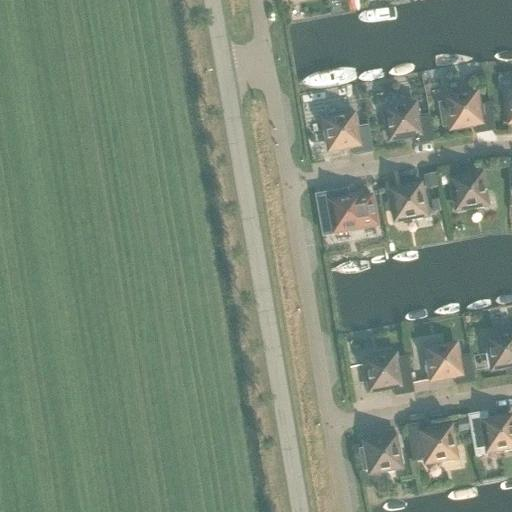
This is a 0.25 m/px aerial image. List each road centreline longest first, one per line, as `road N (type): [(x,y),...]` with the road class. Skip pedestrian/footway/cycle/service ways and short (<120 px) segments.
road 1 (unclassified): [(298,511),(223,72)]
road 2 (residential): [(328,425),(290,189)]
road 3 (residential): [(290,189),(511,149)]
road 4 (residential): [(328,425),(511,393)]
road 5 (residential): [(290,189),(266,64)]
